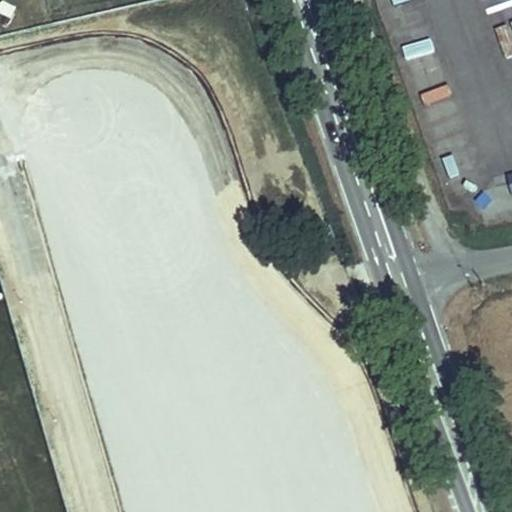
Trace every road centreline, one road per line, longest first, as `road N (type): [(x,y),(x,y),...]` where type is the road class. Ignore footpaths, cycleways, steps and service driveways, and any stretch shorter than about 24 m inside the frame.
road 1 (primary): [(294,0),(392,279)]
road 2 (primary): [(392,279),(475,511)]
road 3 (residential): [(511,258),(392,279)]
